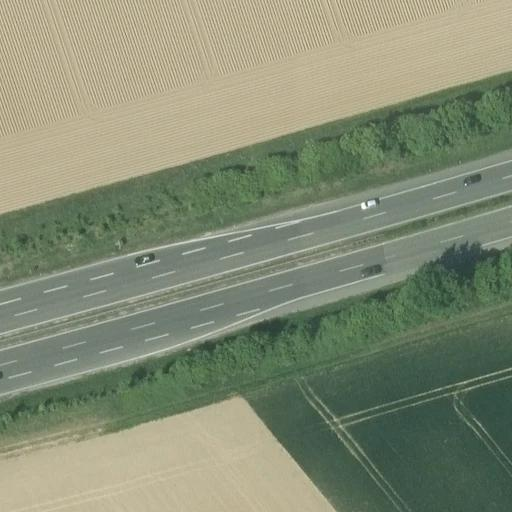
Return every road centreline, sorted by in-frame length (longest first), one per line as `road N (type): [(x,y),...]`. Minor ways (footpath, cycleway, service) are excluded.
road 1 (motorway): [(511,175),(0,321)]
road 2 (motorway): [(0,368),(511,222)]
road 3 (track): [(0,220),(511,77)]
road 4 (track): [(0,458),(511,323)]
